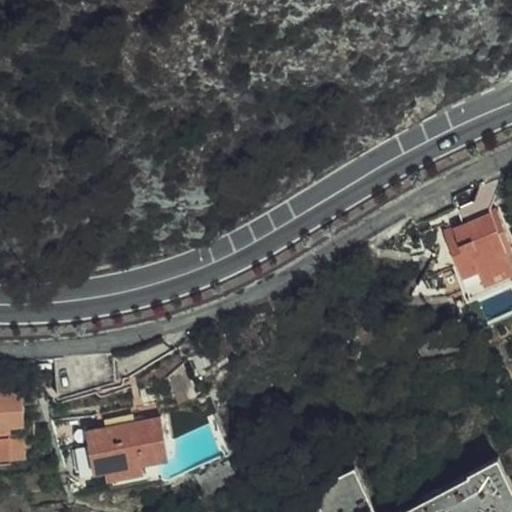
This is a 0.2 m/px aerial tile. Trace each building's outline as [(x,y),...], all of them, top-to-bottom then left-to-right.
[(461,204),(433,214),(455,272),(510,251),(488,194),(484,195),(483,190),(459,199),(461,204)] [(481,268),(466,274),(471,289),(487,282),(481,268)] [(111,356),(51,360),(56,397),(113,381),(111,356)] [(169,365),(180,383),(184,380),(174,362),(169,365)] [(171,388),(180,383),(169,365),(161,369),(171,388)] [(0,443),(0,444),(13,442),(5,379),(0,379),(0,443)] [(5,379),(13,442),(16,442),(14,423),(25,422),(23,403),(13,405),(10,379),(5,379)] [(68,466),(96,463),(133,457),(156,454),(152,416),(78,428),(80,441),(66,443),(68,466)] [(455,511),(511,482),(488,437),(461,452),(462,456),(373,503),(338,440),(334,433),(294,454),(324,511),(455,511)] [(133,457),(96,463),(98,472),(98,473),(135,467),(133,457)]
